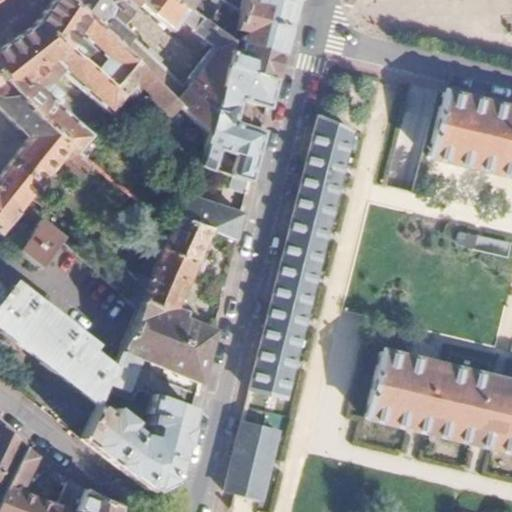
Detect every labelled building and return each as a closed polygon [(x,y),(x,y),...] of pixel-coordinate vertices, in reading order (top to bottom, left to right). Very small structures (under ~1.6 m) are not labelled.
[(61,0),(51,0),(31,27),(0,46),(0,81),(31,113),(83,159),(94,147),(93,143),(87,139),(88,138),(30,86),(41,74),(51,81),(58,74),(107,116),(135,87),(147,98),(145,100),(169,119),(178,108),(176,106),(172,102),(93,25),(61,0)] [(61,0),(93,25),(172,102),(181,90),(163,75),(166,71),(129,40),(128,42),(116,32),(136,6),(171,34),(180,23),(193,33),(191,35),(212,50),(188,81),(193,86),(176,106),(178,108),(207,136),(222,70),(227,50),(229,43),(168,0),(61,0)] [(168,0),(229,43),(229,40),(233,27),(205,10),(203,12),(191,4),(193,0),(168,0)] [(213,0),(210,0),(205,10),(233,27),(236,15),(213,0)] [(213,0),(236,15),(239,0),(213,0)] [(239,0),(236,15),(233,27),(229,40),(240,43),(278,54),(291,0),(290,0),(239,0)] [(238,53),(227,50),(222,70),(272,81),(278,54),(240,43),(238,53)] [(229,179),(247,184),(272,81),(222,70),(207,136),(200,166),(201,168),(200,171),(209,173),(215,156),(233,161),(229,179)] [(31,113),(0,81),(0,230),(14,214),(12,213),(45,174),(46,175),(53,169),(75,186),(92,166),(83,159),(31,113)] [(511,111),(443,95),(427,159),(511,179),(511,111)] [(349,136),(318,121),(257,359),(248,393),(282,401),(349,136)] [(209,173),(200,171),(177,222),(207,233),(232,242),(239,215),(195,200),(199,189),(204,190),(209,173)] [(177,222),(173,230),(160,260),(190,272),(200,276),(205,264),(196,260),(207,233),(177,222)] [(60,242),(40,226),(15,254),(35,271),(59,244),(60,242)] [(472,236),(470,249),(504,254),(505,240),(472,236)] [(82,237),(69,253),(80,263),(94,275),(108,259),(82,237)] [(160,260),(136,313),(109,373),(101,390),(121,398),(122,394),(124,395),(136,369),(129,365),(132,358),(197,386),(204,358),(210,334),(170,315),(190,272),(160,260)] [(0,332),(53,375),(60,366),(62,368),(66,364),(74,370),(86,355),(90,349),(9,285),(0,296),(0,295),(0,332)] [(62,368),(60,366),(53,375),(93,407),(101,390),(109,373),(86,355),(74,370),(66,364),(62,368)] [(511,385),(380,355),(364,421),(511,455),(511,385)] [(93,407),(79,440),(147,493),(175,479),(191,412),(151,396),(145,419),(148,420),(145,430),(149,434),(147,440),(140,439),(129,431),(133,427),(112,411),(107,418),(93,407)] [(276,435),(240,425),(222,494),(233,497),(259,503),(276,435)] [(0,498),(23,451),(25,447),(0,427),(0,498)] [(36,461),(23,451),(0,498),(0,511),(57,511),(60,506),(70,484),(57,476),(45,505),(19,496),(36,461)] [(511,472),(511,456),(498,453),(495,469),(511,472)] [(116,511),(117,510),(82,493),(75,511),(116,511)]
